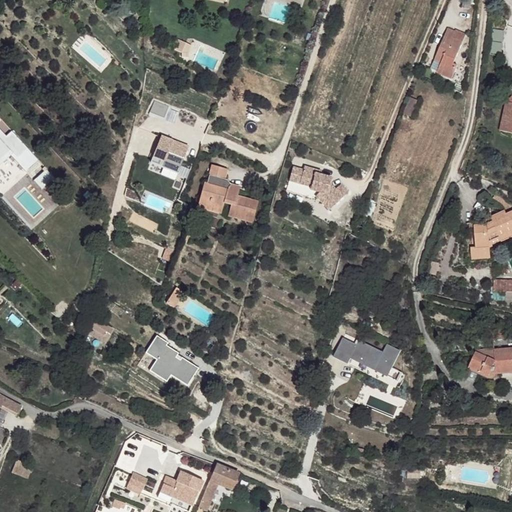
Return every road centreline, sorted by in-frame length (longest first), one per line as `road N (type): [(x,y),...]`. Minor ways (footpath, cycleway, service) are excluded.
road 1 (residential): [(0,390),(34,413),(92,406),(334,511)]
road 2 (residential): [(417,255),(469,129),(492,0)]
road 3 (residential): [(277,163),(331,0)]
road 4 (unknown): [(295,494),(336,377)]
